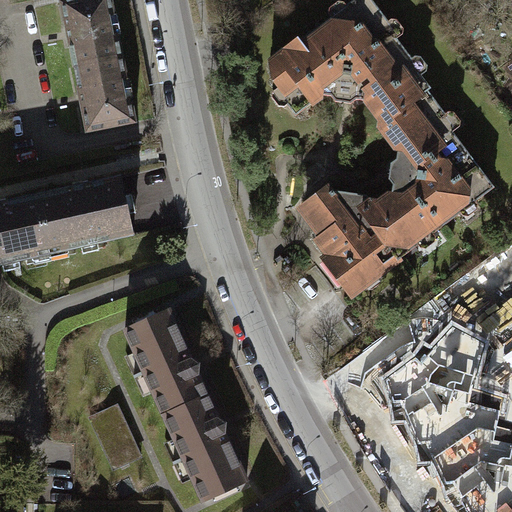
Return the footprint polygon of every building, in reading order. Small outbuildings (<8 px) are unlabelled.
[(63,35),(70,67),(118,57),(106,0),(67,0),(56,2),(63,35)] [(360,100),(379,123),(423,89),(426,87),(406,62),(408,60),(381,26),(386,23),(368,0),(349,0),(268,63),(276,74),(270,78),(284,96),(280,99),(293,114),(318,95),(327,95),(330,100),(347,103),(352,100),(360,100)] [(118,57),(70,67),(76,100),(83,132),(131,122),(118,57)] [(376,200),(368,199),(367,209),(362,213),(396,260),(491,186),(439,121),(444,117),(423,89),(379,123),(376,126),(394,149),(392,160),(386,161),(385,177),(389,181),(388,192),(376,200)] [(33,194),(48,261),(64,257),(62,249),(129,235),(116,176),(33,194)] [(349,296),(396,260),(362,213),(367,209),(368,199),(364,194),(325,187),(302,205),(316,223),(310,228),(317,237),(314,239),(326,255),(320,259),(349,296)] [(48,261),(33,194),(0,201),(0,262),(28,257),(30,264),(48,261)] [(122,329),(161,414),(203,395),(192,372),(194,365),(194,362),(186,359),(163,310),(122,329)] [(416,356),(385,379),(393,402),(394,422),(406,420),(418,445),(421,462),(433,461),(478,429),(495,432),(497,427),(504,398),(474,388),(486,344),(454,326),(431,350),(423,346),(416,356)] [(214,418),(203,395),(161,414),(200,498),(242,479),(220,431),(220,426),(221,422),(214,418)] [(120,404),(89,417),(114,471),(144,458),(131,429),(120,404)] [(511,511),(511,430),(497,427),(495,432),(478,429),(433,461),(445,483),(455,482),(468,511),(511,511)]
